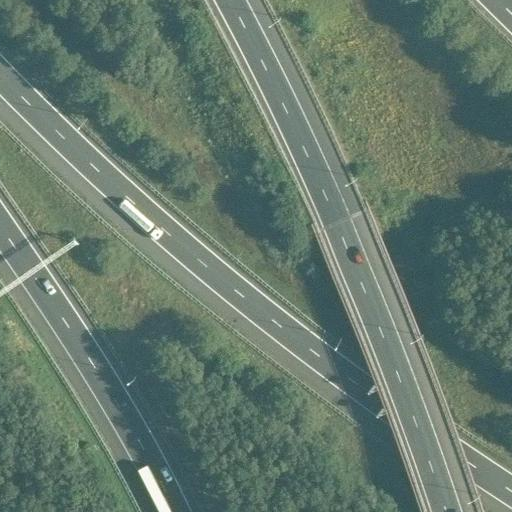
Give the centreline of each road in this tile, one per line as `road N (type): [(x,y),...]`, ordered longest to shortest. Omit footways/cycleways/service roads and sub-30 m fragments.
road 1 (motorway): [(0,79),(169,240),(511,497)]
road 2 (motorway): [(447,511),(336,221),(227,0)]
road 3 (motorway): [(0,226),(109,389),(172,511)]
